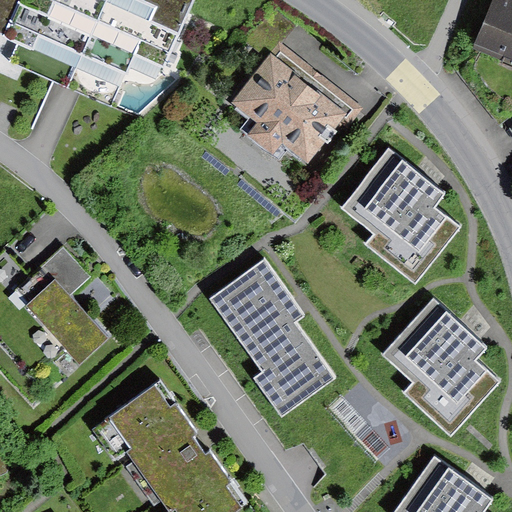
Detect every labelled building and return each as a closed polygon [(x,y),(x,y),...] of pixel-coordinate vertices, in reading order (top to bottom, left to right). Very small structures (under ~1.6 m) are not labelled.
[(136,53),(164,66),(194,0),(0,0),(0,27),(22,37),(12,59),(113,104),(136,53)] [(511,0),(508,0),(507,5),(495,0),(492,0),(475,42),(511,56),(511,0)] [(348,111),(273,49),(224,108),(243,124),(233,136),(267,164),(277,151),(300,170),(348,111)] [(452,194),(390,146),(340,210),(373,236),(365,245),(418,286),(465,227),(441,208),(452,194)] [(206,151),(202,157),(225,176),(230,171),(206,151)] [(241,180),(237,185),(276,218),(280,212),(241,180)] [(88,276),(63,248),(19,289),(30,301),(25,305),(81,364),(109,337),(69,294),(88,276)] [(216,297),(211,300),(266,375),(257,381),(285,419),(339,380),(300,326),(309,320),(266,261),(216,297)] [(493,348),(433,297),(380,359),(412,386),(404,395),(455,439),(469,422),(504,381),(481,362),(493,348)] [(155,381),(112,412),(133,441),(125,447),(171,511),(176,507),(180,511),(228,511),(244,500),(230,480),(234,477),(211,445),(205,449),(191,430),(195,427),(175,400),(171,403),(155,381)] [(465,475),(436,456),(406,499),(397,511),(492,511),(501,501),(465,475)]
